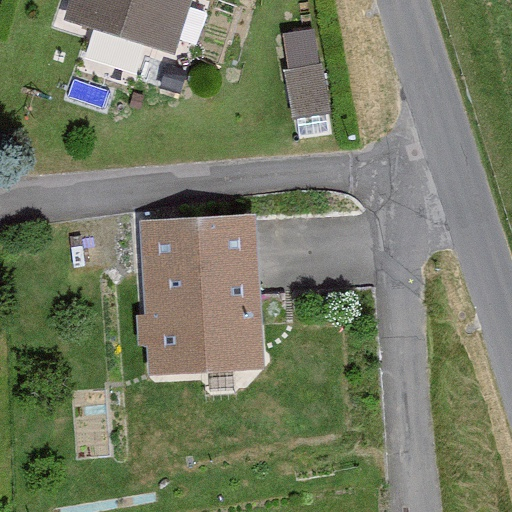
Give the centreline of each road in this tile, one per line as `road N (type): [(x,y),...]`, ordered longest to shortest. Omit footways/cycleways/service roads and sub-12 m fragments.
road 1 (residential): [(426,511),(409,390),(453,147)]
road 2 (tertiary): [(453,147),(511,332)]
road 3 (tertiary): [(406,0),(453,147)]
